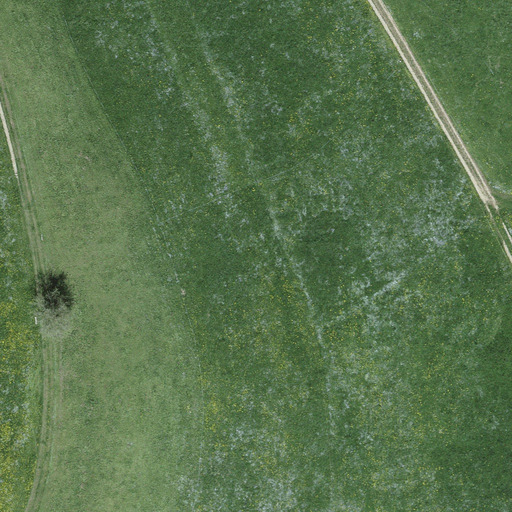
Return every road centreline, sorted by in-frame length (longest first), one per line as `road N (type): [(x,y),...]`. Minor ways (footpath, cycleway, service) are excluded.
road 1 (track): [(31,511),(44,437),(45,343),(32,227),(0,88)]
road 2 (track): [(375,0),(486,196)]
